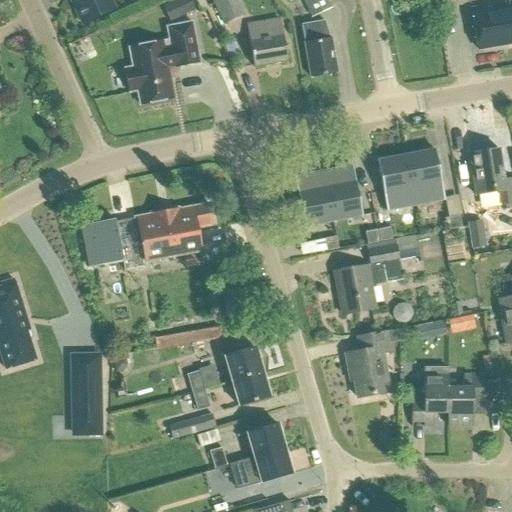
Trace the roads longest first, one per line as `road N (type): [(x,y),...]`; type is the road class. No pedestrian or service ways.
road 1 (residential): [(333,470),(234,137)]
road 2 (residential): [(101,162),(25,0)]
road 3 (residential): [(509,472),(333,470)]
road 4 (unclassified): [(234,137),(391,111)]
road 5 (unclassified): [(101,162),(234,137)]
road 6 (unclassified): [(391,111),(511,90)]
